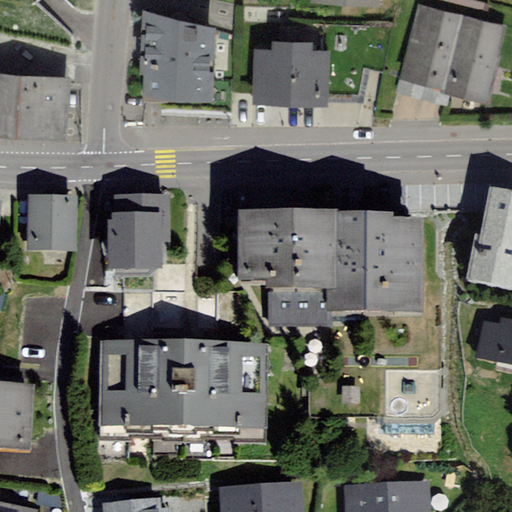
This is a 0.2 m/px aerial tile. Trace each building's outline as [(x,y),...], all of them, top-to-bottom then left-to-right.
[(502,28),(416,5),(396,78),(482,101),(502,28)] [(134,13),(130,107),(225,113),(228,39),(134,13)] [(243,29),(239,101),(353,105),(361,71),(376,74),(387,34),(243,29)] [(58,78),(0,74),(0,131),(54,135),(58,78)] [(503,201),(494,200),(491,215),(493,215),(488,242),(481,240),(475,271),(511,278),(511,200),(504,198),(503,201)] [(167,200),(107,199),(107,241),(167,242),(167,200)] [(67,251),(69,206),(22,204),(19,249),(67,251)] [(363,216),(218,216),(216,290),(258,291),(256,332),(304,332),(301,418),(433,422),(439,290),(416,289),(417,232),(363,230),(363,216)] [(511,327),(495,323),(485,365),(511,371),(511,327)] [(265,350),(92,344),(89,437),(261,443),(265,350)] [(23,395),(0,392),(0,452),(16,454),(23,395)] [(424,511),(424,487),(341,489),(342,511),(424,511)] [(292,511),(292,490),(214,493),(214,511),(292,511)]
